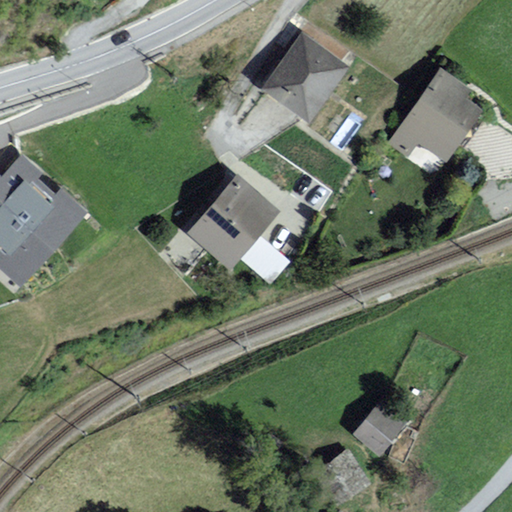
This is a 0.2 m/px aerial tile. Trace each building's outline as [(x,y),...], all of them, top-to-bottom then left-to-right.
[(307,27),(268,82),(320,119),(359,64),(307,27)] [(443,67),(387,144),(436,180),(493,103),(443,67)] [(20,159),(0,179),(0,258),(25,283),(85,221),(20,159)] [(243,169),(196,228),(238,261),(285,202),(243,169)] [(410,416),(383,395),(355,429),(381,450),(410,416)] [(349,447),(314,469),(334,501),(369,480),(349,447)]
